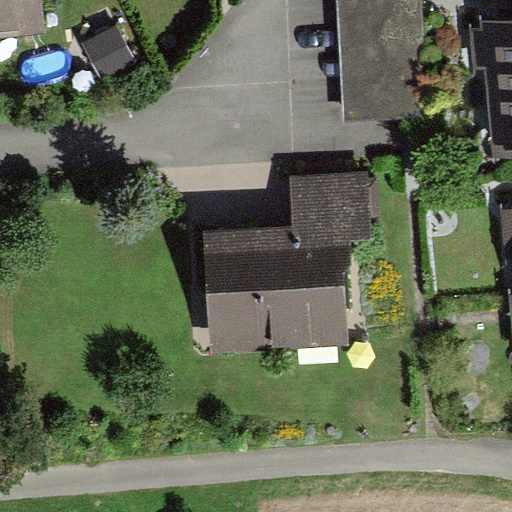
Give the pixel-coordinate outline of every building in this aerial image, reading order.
[(42,0),(0,0),(0,43),(12,30),(45,24),(42,0)] [(418,0),(338,0),(344,114),(425,110),(418,0)] [(511,10),(483,13),(496,147),(511,145),(511,10)] [(118,20),(85,37),(104,73),(137,56),(118,20)] [(207,223),(213,342),(348,335),(343,227),(369,225),(366,170),(295,173),(298,218),(207,223)] [(511,201),(500,202),(510,292),(511,291),(511,201)]
